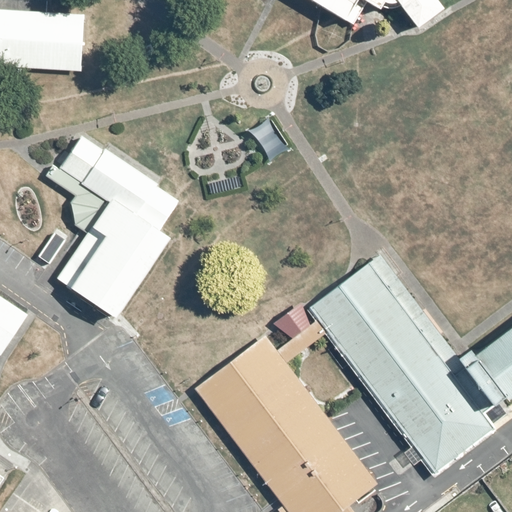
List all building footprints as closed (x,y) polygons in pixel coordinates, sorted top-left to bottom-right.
[(302,0),(347,23),(369,0),(381,0),(403,22),(435,0),(302,0)] [(0,57),(63,62),(63,6),(0,2),(0,57)] [(286,146),(272,124),(252,136),(266,158),(286,146)] [(50,282),(109,319),(183,202),(80,137),(55,176),(100,204),(50,282)] [(495,429),(364,256),(302,303),(433,475),(495,429)] [(0,333),(18,304),(0,293),(0,333)] [(511,399),(511,323),(466,358),(503,407),(511,399)] [(376,488),(264,335),(183,395),(268,511),(352,511),(349,507),(376,488)]
